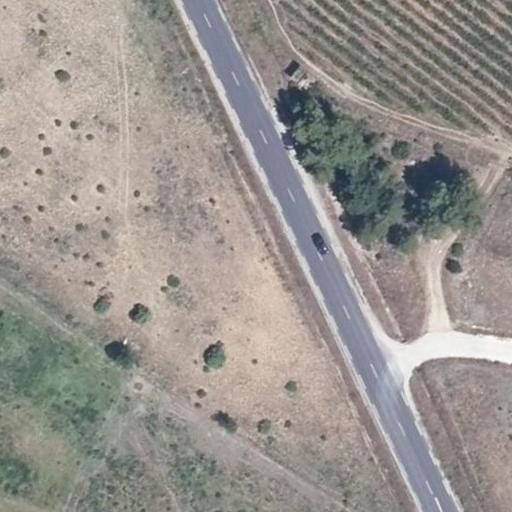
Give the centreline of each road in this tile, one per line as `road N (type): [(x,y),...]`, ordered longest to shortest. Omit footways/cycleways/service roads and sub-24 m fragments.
road 1 (tertiary): [(194,0),(430,511)]
road 2 (track): [(358,356),(511,355)]
